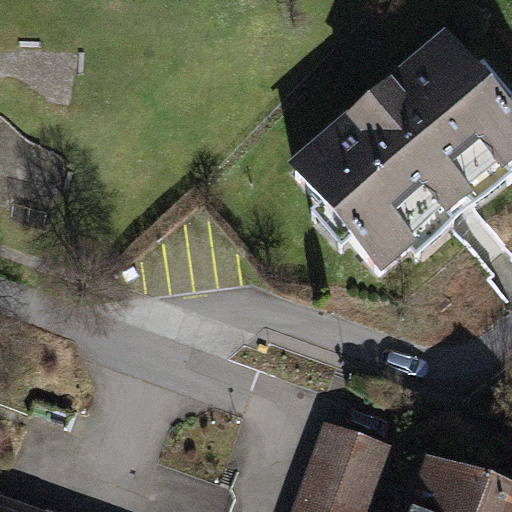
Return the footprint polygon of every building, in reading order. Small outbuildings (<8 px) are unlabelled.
[(261,0),(66,0),(67,31),(261,29),(261,0)] [(511,140),(449,59),(284,187),(370,298),(511,188),(511,140)] [(373,511),(392,463),(320,435),(290,511),(373,511)] [(493,511),(428,487),(418,511),(493,511)] [(32,511),(0,499),(0,511),(32,511)]
